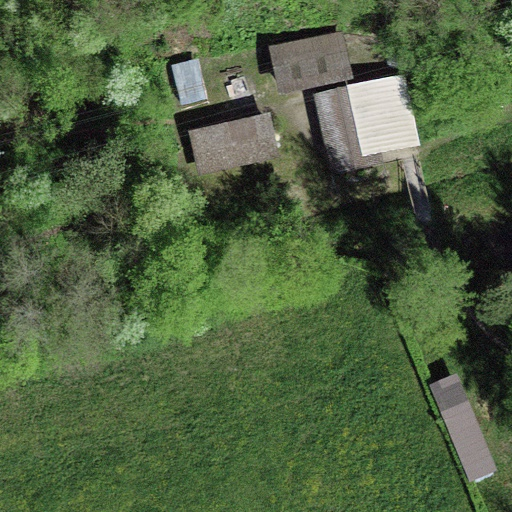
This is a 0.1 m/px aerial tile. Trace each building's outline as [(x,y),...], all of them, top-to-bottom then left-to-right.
[(275,52),(283,90),(332,80),(324,42),(275,52)] [(323,98),(334,148),(363,141),(352,91),(323,98)] [(194,134),(201,170),(272,155),(265,119),(194,134)] [(179,129),(168,131),(172,147),(182,145),(179,129)] [(511,459),(476,381),(451,392),(492,483),(511,473),(511,459)]
